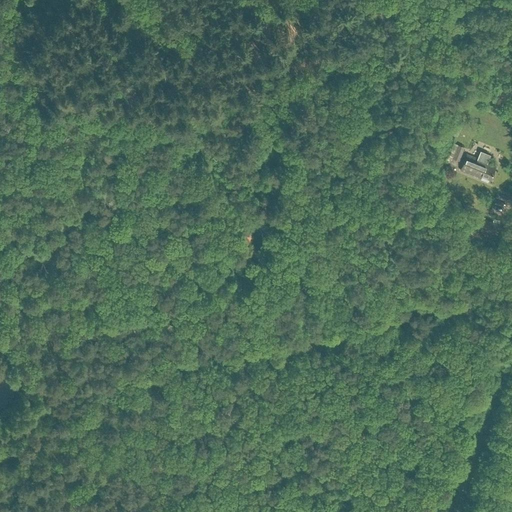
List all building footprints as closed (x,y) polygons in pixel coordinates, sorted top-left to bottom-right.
[(445,131),(455,136),(463,120),(453,115),(445,131)] [(447,155),(458,160),(464,147),(453,142),(447,155)] [(479,177),(480,176),(480,175),(490,179),(495,165),(487,162),(489,154),(480,150),(477,158),(466,154),(460,170),(479,177)] [(260,210),(260,221),(276,220),(276,210),(260,210)] [(481,229),(497,233),(499,224),(484,220),(483,220),(483,221),(481,229)]
